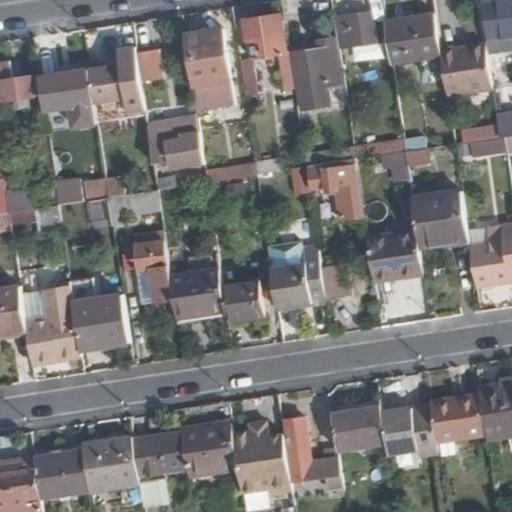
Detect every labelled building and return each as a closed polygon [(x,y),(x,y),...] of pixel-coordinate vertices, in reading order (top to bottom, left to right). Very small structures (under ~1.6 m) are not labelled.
[(451,12),(449,0),(433,0),(436,12),(436,14),(451,12)] [(511,34),(511,1),(484,5),(486,19),(491,19),(494,37),(511,34)] [(378,43),(373,11),(336,16),(341,49),(378,43)] [(436,14),(436,12),(386,19),(393,61),(442,54),(442,49),(436,14)] [(287,51),(281,13),(247,18),(252,57),(279,53),(285,90),(296,88),(290,51),(287,51)] [(235,102),(224,28),(186,34),(198,107),(235,102)] [(160,57),(157,35),(136,38),(137,46),(139,60),(160,57)] [(341,89),(334,41),(322,43),(323,50),(297,54),(303,99),(327,96),(327,92),(341,89)] [(139,60),(137,46),(124,47),(126,62),(90,68),(95,101),(144,93),(139,60)] [(494,89),(488,47),(460,52),(460,46),(442,49),(442,54),(449,95),(494,89)] [(253,57),(239,61),(248,94),(261,91),(253,57)] [(44,96),(41,76),(13,80),(10,62),(0,63),(0,82),(3,101),(19,99),(21,111),(33,110),(32,97),(44,96)] [(95,101),(90,68),(41,76),(44,96),(46,108),(95,101)] [(207,162),(200,121),(150,129),(155,160),(164,159),(165,169),(207,162)] [(511,135),(511,124),(500,126),(502,137),(506,136),(511,135)] [(502,137),(500,126),(466,132),(468,142),(502,137)] [(424,149),(422,139),(406,141),(408,152),(424,149)] [(368,216),(363,184),(361,175),(359,157),(310,164),(313,189),(329,186),(329,191),(339,191),(341,220),(368,216)] [(211,178),(257,177),(257,164),(210,166),(211,178)] [(309,165),(292,167),(296,194),(313,192),(309,165)] [(90,197),(127,194),(126,177),(88,179),(90,197)] [(212,198),(210,182),(159,190),(162,205),(212,198)] [(471,235),(464,189),(415,196),(420,230),(422,242),(471,235)] [(162,205),(159,190),(111,198),(112,203),(115,225),(128,224),(127,215),(162,210),(162,205)] [(115,225),(112,203),(66,210),(68,221),(90,219),(91,229),(115,225)] [(66,232),(62,205),(44,208),(48,235),(66,232)] [(511,221),(491,224),(493,240),(473,243),(479,286),(511,280),(511,221)] [(173,275),(165,229),(135,233),(140,268),(154,267),(160,301),(176,299),(173,275)] [(422,242),(420,230),(370,237),(377,280),(427,273),(422,242)] [(325,268),(320,242),(306,245),(305,239),(270,244),(274,269),(280,308),(330,301),(329,298),(325,268)] [(230,310),(226,285),(220,249),(189,253),(192,273),(173,275),(176,299),(179,318),(230,310)] [(347,295),(342,265),(325,268),(329,298),(347,295)] [(268,314),(262,280),(226,285),(230,310),(231,320),(268,314)] [(29,323),(23,284),(0,287),(0,330),(30,326),(29,323)] [(77,302),(75,286),(58,289),(63,318),(29,323),(30,326),(36,364),(86,356),(85,349),(77,302)] [(135,341),(127,294),(77,302),(85,349),(135,341)] [(511,383),(481,387),(482,393),(488,433),(489,439),(511,435),(511,383)] [(488,433),(482,393),(461,395),(462,401),(433,406),(439,440),(488,433)] [(384,413),(383,405),(333,412),(339,450),(389,443),(384,413)] [(439,440),(433,406),(384,413),(389,443),(422,439),(424,448),(439,446),(439,440)] [(312,457),(306,416),(289,419),(293,447),(289,448),(294,482),(329,478),(330,487),(345,485),(340,453),(312,457)] [(289,448),(287,433),(273,435),(270,420),(260,422),(261,430),(236,432),(241,467),(245,492),(273,488),(279,492),(296,490),(294,482),(289,448)] [(236,432),(235,424),(184,432),(190,472),(191,475),(241,467),(236,432)] [(184,432),(184,430),(134,438),(140,479),(163,476),(190,472),(184,432)] [(140,479),(134,438),(86,445),(87,450),(93,490),(141,483),(140,479)] [(93,490),(87,450),(38,458),(44,497),(93,490)] [(45,511),(44,497),(38,458),(18,461),(18,469),(0,471),(0,511),(45,511)] [(151,507),(175,503),(170,477),(146,481),(151,507)]
